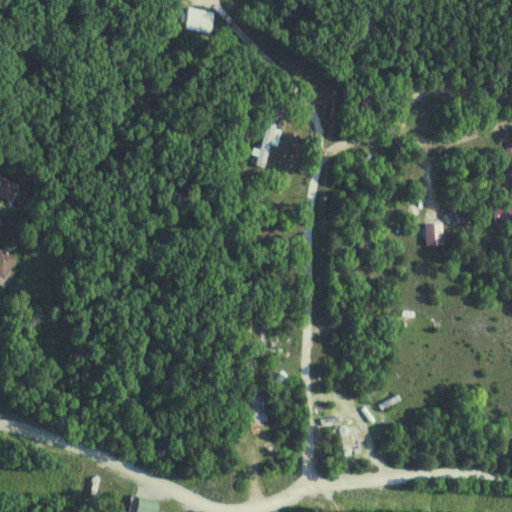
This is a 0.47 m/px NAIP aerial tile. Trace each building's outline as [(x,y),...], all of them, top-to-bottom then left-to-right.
[(215,13),(188,9),(185,30),(212,34),(215,13)] [(372,20),(360,20),(360,44),(372,44),(372,20)] [(277,126),(267,123),(256,166),(266,169),(277,126)] [(498,186),(511,186),(511,149),(509,149),(509,173),(498,173),(498,186)] [(0,197),(10,203),(19,186),(0,176),(0,197)] [(511,202),(492,209),(497,224),(511,219),(511,202)] [(443,224),(426,224),(426,246),(443,246),(443,224)] [(0,249),(0,277),(2,279),(17,262),(2,248),(0,249)] [(249,355),(270,355),(270,324),(249,325),(249,355)] [(269,421),(259,392),(242,398),(253,427),(269,421)] [(158,511),(159,501),(131,501),(130,511),(158,511)]
